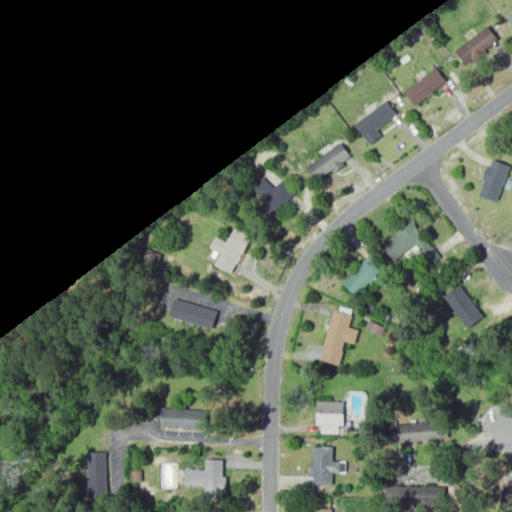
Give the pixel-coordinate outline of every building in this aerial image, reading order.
[(475,64),(459,41),(490,18),(498,30),(487,38),(495,49),(475,64)] [(438,62),(406,83),(418,101),(450,80),(438,62)] [(387,95),(354,120),(372,143),(384,134),(378,126),(399,111),(387,95)] [(324,172),(315,159),(345,138),(355,152),(324,172)] [(511,160),(495,154),(479,189),(499,198),(511,168),(511,160)] [(279,212),(253,188),(265,174),(278,186),(286,177),(300,189),(279,212)] [(235,270),(254,235),(238,227),(231,239),(219,233),(212,245),(224,251),(219,261),(235,270)] [(372,245),(389,267),(413,249),(400,233),(385,245),(380,239),(372,245)] [(358,293),(346,283),(369,254),(381,265),(358,293)] [(445,296),(469,326),(486,313),(461,283),(445,296)] [(174,292),(218,307),(212,327),(168,312),(174,292)] [(355,316),(344,360),(324,355),(335,310),(355,316)] [(341,431),(322,430),(323,423),(317,423),(319,398),(348,399),(347,424),(342,424),(341,431)] [(210,429),(164,426),(166,405),(211,408),(210,429)] [(393,422),(445,416),(447,435),(395,441),(393,422)] [(316,483),(337,483),(337,471),(351,472),(352,457),(339,457),(339,443),(316,443),(316,483)] [(107,451),(110,497),(89,498),(86,452),(107,451)] [(208,483),(188,482),(189,466),(210,467),(210,456),(228,456),(227,495),(208,494),(208,483)] [(134,480),(133,468),(145,467),(146,478),(134,480)] [(391,482),(444,483),(444,502),(391,501),(391,482)]
